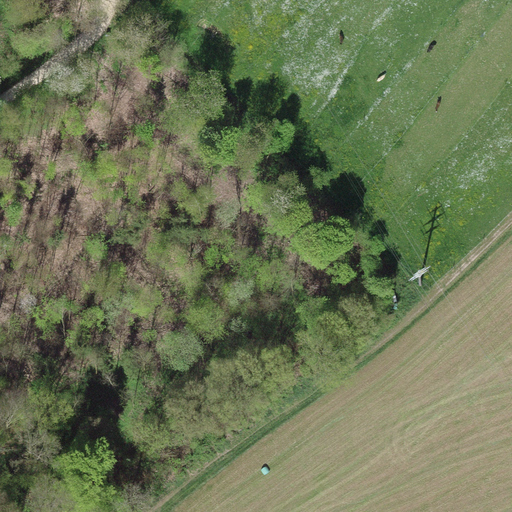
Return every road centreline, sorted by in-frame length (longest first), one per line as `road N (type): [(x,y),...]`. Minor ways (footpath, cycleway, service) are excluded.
road 1 (track): [(156,511),(391,332),(511,217)]
road 2 (track): [(0,100),(93,31),(110,0)]
